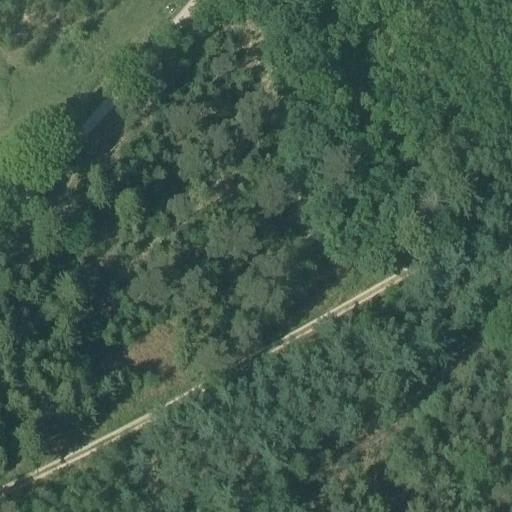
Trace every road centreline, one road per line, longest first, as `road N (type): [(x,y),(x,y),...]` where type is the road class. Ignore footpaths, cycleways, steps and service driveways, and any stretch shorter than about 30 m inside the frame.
road 1 (track): [(511,221),(0,496)]
road 2 (track): [(191,0),(0,215)]
